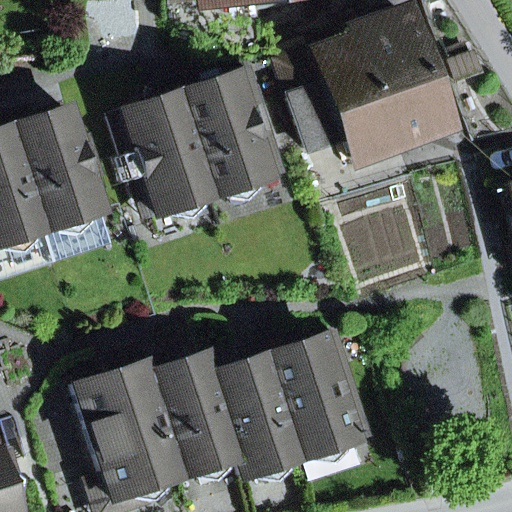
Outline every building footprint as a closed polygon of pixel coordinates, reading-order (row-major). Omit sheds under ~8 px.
[(397,143),(441,126),(400,9),(345,30),(353,51),(361,48),(397,143)] [(353,51),(315,65),(308,47),(270,57),(303,150),(338,137),(346,160),(397,143),(361,48),(353,51)] [(445,61),(452,80),(476,72),(469,53),(445,61)] [(279,173),(244,68),(173,91),(207,197),(279,173)] [(116,110),(140,183),(150,215),(207,197),(173,91),(116,110)] [(73,139),(62,107),(5,126),(40,231),(40,230),(97,212),(86,179),(97,176),(84,135),(73,139)] [(140,183),(116,110),(104,114),(128,187),(140,183)] [(0,243),(39,231),(40,231),(5,126),(0,128),(0,243)] [(51,263),(107,244),(97,212),(40,230),(51,263)] [(0,279),(50,263),(39,231),(0,243),(0,279)] [(365,436),(331,331),(259,355),(294,460),(365,436)] [(232,459),(238,478),(294,460),(259,355),(206,372),(200,353),(198,354),(232,459)] [(198,354),(143,372),(177,477),(232,459),(198,354)] [(68,386),(106,500),(177,477),(143,372),(140,363),(68,386)] [(0,511),(11,511),(0,478),(0,511)]
